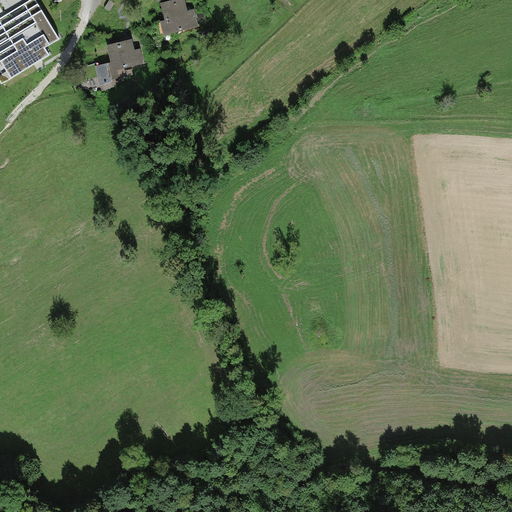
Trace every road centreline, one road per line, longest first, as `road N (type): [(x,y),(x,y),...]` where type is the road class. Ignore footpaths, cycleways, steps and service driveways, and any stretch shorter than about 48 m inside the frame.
road 1 (track): [(253,511),(349,466),(469,486),(511,481)]
road 2 (track): [(83,21),(59,66),(0,134)]
